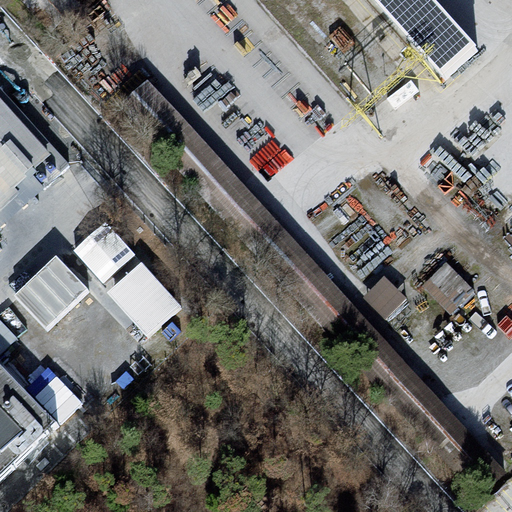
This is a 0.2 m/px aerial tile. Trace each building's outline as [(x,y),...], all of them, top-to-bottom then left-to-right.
[(14,0),(50,37),(81,12),(71,0),(14,0)] [(425,0),(361,0),(440,88),(475,55),(425,0)] [(501,472),(146,89),(113,119),(471,498),(501,472)] [(0,261),(0,260),(0,239),(72,173),(0,92),(0,261)] [(15,293),(47,328),(91,289),(58,254),(15,293)] [(424,283),(452,309),(474,285),(447,259),(424,283)] [(142,260),(109,292),(150,336),(184,304),(142,260)] [(365,292),(386,316),(408,296),(387,273),(365,292)] [(0,489),(59,433),(0,372),(0,489)]
